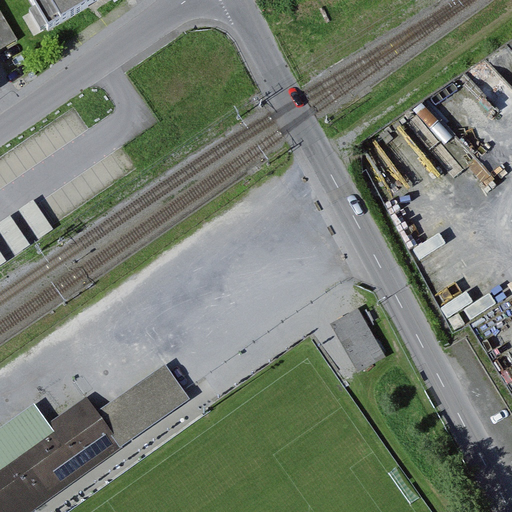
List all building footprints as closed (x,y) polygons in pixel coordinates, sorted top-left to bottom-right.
[(19,0),(40,35),(101,0),(19,0)] [(0,49),(0,50),(19,37),(0,8),(0,49)] [(38,202),(24,209),(38,238),(53,231),(38,202)] [(11,216),(0,223),(0,226),(18,254),(31,245),(11,216)] [(0,232),(0,266),(16,255),(0,232)] [(332,282),(289,314),(344,387),(387,355),(332,282)] [(262,338),(201,381),(215,401),(276,358),(262,338)] [(93,412),(112,440),(149,416),(181,395),(162,366),(93,412)] [(86,401),(0,458),(0,511),(3,511),(112,440),(93,412),(86,401)]
